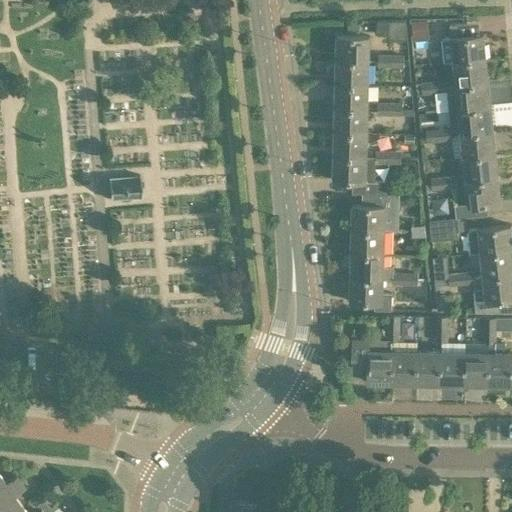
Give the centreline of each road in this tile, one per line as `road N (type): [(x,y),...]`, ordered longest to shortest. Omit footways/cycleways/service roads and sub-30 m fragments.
road 1 (residential): [(271,401),(347,453),(511,460)]
road 2 (residential): [(290,234),(256,0)]
road 3 (residential): [(271,401),(301,324),(290,234)]
road 4 (residential): [(165,467),(103,437),(0,426)]
road 5 (residential): [(290,234),(281,310),(250,387)]
